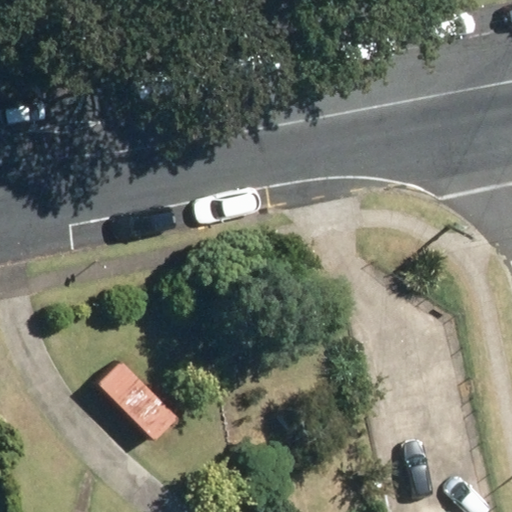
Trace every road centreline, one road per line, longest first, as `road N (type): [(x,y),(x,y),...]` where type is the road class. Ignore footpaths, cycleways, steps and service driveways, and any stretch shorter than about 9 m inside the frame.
road 1 (residential): [(260,100),(0,196)]
road 2 (residential): [(0,137),(260,100)]
road 3 (residential): [(260,100),(509,84)]
